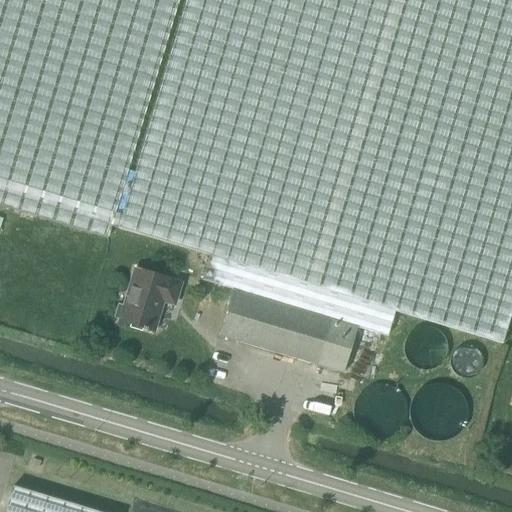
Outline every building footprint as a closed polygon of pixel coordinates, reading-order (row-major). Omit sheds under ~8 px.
[(0,0),(0,205),(107,238),(178,0),(0,0)] [(234,291),(357,328),(389,337),(396,312),(502,343),(511,310),(511,0),(185,0),(117,228),(211,257),(204,282),(234,291)] [(179,297),(182,285),(134,270),(123,308),(118,306),(114,319),(119,321),(119,323),(155,334),(164,302),(173,305),(175,296),(179,297)] [(343,375),(357,328),(234,291),(220,337),(343,375)] [(99,511),(12,486),(4,511),(99,511)]
